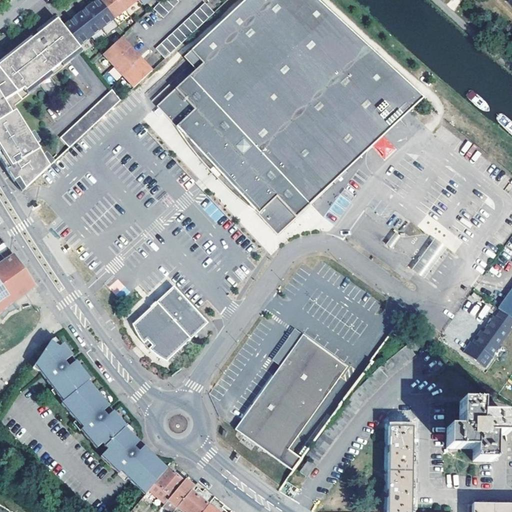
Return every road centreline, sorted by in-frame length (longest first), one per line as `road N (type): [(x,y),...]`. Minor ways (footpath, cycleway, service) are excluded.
road 1 (unclassified): [(185,401),(303,245),(336,247),(413,300)]
road 2 (secondary): [(166,402),(131,371),(74,295),(0,177)]
road 3 (secondary): [(0,208),(153,419)]
